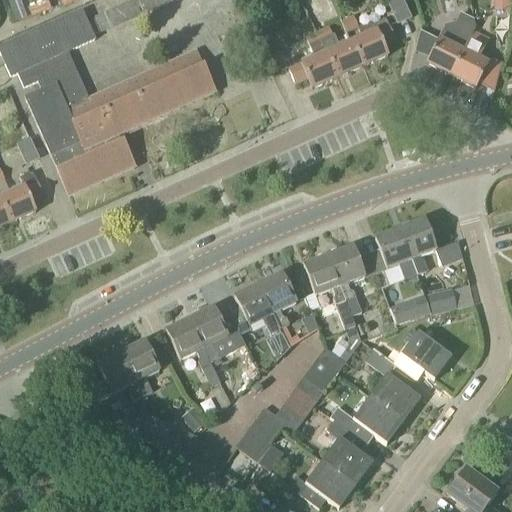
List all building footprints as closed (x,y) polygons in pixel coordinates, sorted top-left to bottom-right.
[(18,0),(4,0),(13,23),(14,25),(22,22),(19,16),(24,14),(23,12),(18,0)] [(141,0),(146,13),(176,3),(175,0),(141,0)] [(230,0),(236,8),(247,0),(230,0)] [(397,28),(411,21),(401,0),(387,7),(397,28)] [(509,0),(496,0),(496,8),(510,8),(509,0)] [(27,11),(31,20),(50,12),(47,4),(27,11)] [(88,103),(67,56),(94,43),(81,14),(0,50),(0,59),(10,81),(17,78),(23,92),(37,86),(41,94),(24,102),(69,200),(133,171),(119,139),(214,96),(195,55),(88,103)] [(100,36),(111,32),(104,15),(93,20),(100,36)] [(438,43),(425,68),(450,81),(462,56),(473,34),(478,25),(461,16),(456,26),(445,28),(438,43)] [(345,36),(357,31),(352,20),(341,25),(345,36)] [(388,61),(383,50),(396,44),(389,29),(386,21),(372,27),(375,35),(351,46),(362,72),(388,61)] [(362,72),(351,46),(339,51),(333,36),(331,37),(327,30),(317,35),(338,83),(362,72)] [(462,56),(450,81),(475,93),(487,68),(478,63),(488,42),(473,34),(462,56)] [(312,94),(338,83),(317,35),(305,40),(314,62),(289,74),(295,89),(308,83),(312,94)] [(25,169),(39,163),(29,141),(16,148),(25,169)] [(24,193),(0,203),(0,204),(10,229),(36,218),(31,207),(43,202),(37,187),(32,175),(19,181),(24,193)] [(0,204),(0,233),(10,229),(0,204)] [(418,261),(435,255),(424,224),(399,233),(416,279),(427,274),(424,269),(420,267),(418,261)] [(405,283),(416,279),(399,233),(375,242),(378,252),(367,256),(375,277),(381,275),(403,267),(405,272),(403,276),(405,283)] [(375,277),(367,256),(356,261),(352,251),(329,260),(351,321),(361,317),(353,296),(349,294),(347,288),(364,282),(375,277)] [(351,321),(329,260),(303,269),(315,300),(332,294),(334,299),(332,303),(335,310),(343,335),(345,334),(349,347),(338,363),(344,367),(360,345),(355,330),(351,321)] [(381,275),(375,277),(381,292),(387,290),(381,275)] [(280,278),(258,289),(279,333),(278,334),(288,352),(289,352),(299,345),(296,338),(291,342),(285,330),(289,328),(286,323),(282,321),(279,315),(295,307),(305,303),(298,288),(288,293),(280,278)] [(243,317),(231,323),(239,339),(251,334),(249,330),(262,323),(267,332),(269,338),(278,334),(279,333),(258,289),(234,300),(243,317)] [(431,320),(456,313),(450,293),(426,299),(431,320)] [(406,306),(390,312),(396,330),(413,324),(406,306)] [(189,323),(211,367),(221,362),(218,356),(213,354),(211,349),(225,342),(230,344),(239,339),(231,323),(220,328),(212,311),(189,323)] [(210,368),(211,367),(189,323),(166,334),(180,364),(196,356),(199,361),(198,367),(201,372),(200,372),(210,392),(219,387),(210,368)] [(433,385),(450,362),(416,337),(393,369),(392,370),(414,386),(421,376),(433,385)] [(151,396),(148,390),(145,388),(142,383),(158,375),(143,345),(120,357),(137,390),(142,401),(151,396)] [(338,363),(324,352),(316,363),(336,377),(344,367),(338,363)] [(392,370),(393,369),(373,354),(364,366),(384,380),(369,401),(402,426),(418,405),(406,396),(414,386),(392,370)] [(142,401),(137,390),(120,357),(96,368),(111,398),(127,390),(130,396),(129,400),(132,405),(142,401)] [(316,363),(309,372),(329,387),(336,377),(316,363)] [(309,372),(302,382),(322,397),(329,387),(309,372)] [(302,382),(295,391),(315,406),(322,397),(302,382)] [(295,391),(288,401),(308,416),(314,409),(315,406),(295,391)] [(302,425),(308,416),(288,401),(281,410),(302,425)] [(385,450),(402,426),(369,401),(352,423),(336,411),(329,422),(333,425),(366,450),(373,441),(385,450)] [(274,420),(275,421),(283,428),(294,435),(302,425),(281,410),(274,420)] [(263,412),(255,423),(276,437),(278,434),(290,442),(294,435),(283,428),(275,421),(274,420),(263,412)] [(193,437),(204,427),(193,413),(180,421),(193,437)] [(144,439),(141,445),(154,450),(164,427),(152,421),(149,427),(144,439)] [(269,447),(276,437),(255,423),(248,433),(269,447)] [(359,460),(366,450),(333,425),(325,435),(337,444),(320,467),(354,492),(371,469),(359,460)] [(165,455),(175,432),(164,427),(154,450),(165,455)] [(175,460),(185,436),(175,432),(165,455),(175,460)] [(262,457),(269,447),(248,433),(241,442),(262,457)] [(186,464),(196,441),(185,436),(175,460),(186,464)] [(255,466),(262,457),(241,442),(235,452),(255,466)] [(269,477),(278,465),(282,459),(270,450),(257,468),(269,477)] [(333,511),(339,511),(354,492),(320,467),(305,488),(295,480),(287,491),(297,498),(316,511),(319,511),(325,506),(333,511)] [(280,496),(286,488),(269,477),(262,487),(280,496)] [(487,511),(497,498),(468,477),(461,487),(458,485),(447,500),(463,511),(487,511)]
